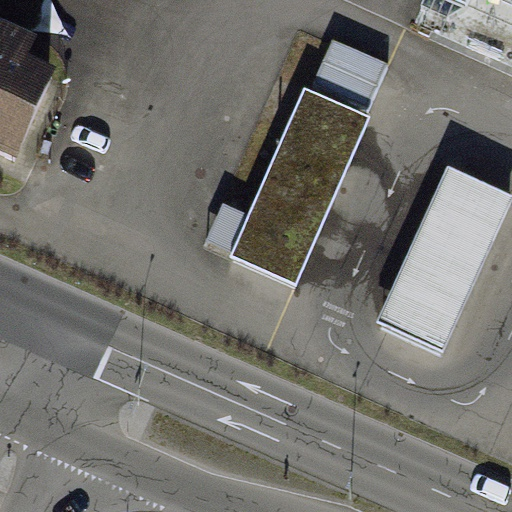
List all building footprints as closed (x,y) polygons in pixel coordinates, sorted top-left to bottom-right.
[(511,0),(421,0),(412,20),(511,64),(511,0)] [(0,152),(16,160),(55,74),(26,61),(36,39),(0,22),(0,152)] [(390,66),(334,39),(310,90),(366,115),(390,66)] [(307,88),(234,253),(299,281),(372,117),(366,115),(310,90),(307,88)] [(511,207),(511,195),(453,168),(382,323),(445,352),(511,207)]
